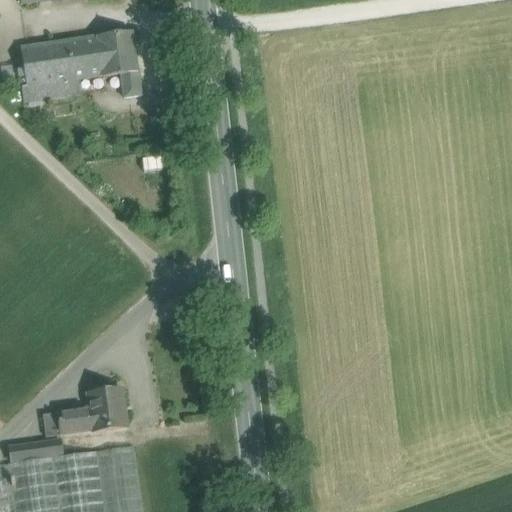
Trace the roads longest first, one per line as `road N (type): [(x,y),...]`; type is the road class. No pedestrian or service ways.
road 1 (secondary): [(201,0),(260,511)]
road 2 (track): [(204,33),(440,0)]
